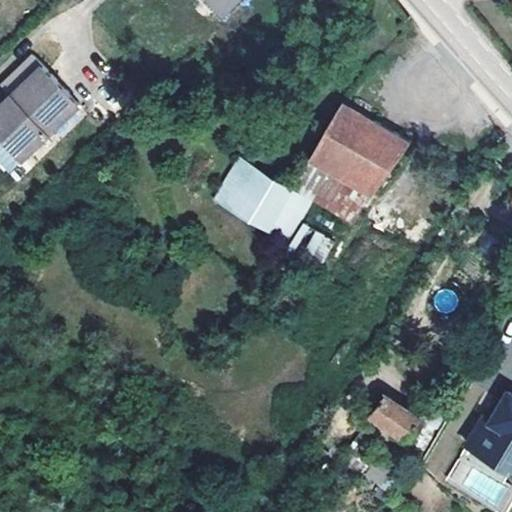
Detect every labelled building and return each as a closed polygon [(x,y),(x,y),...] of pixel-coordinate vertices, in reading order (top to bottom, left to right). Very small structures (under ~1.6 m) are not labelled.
[(206,0),(223,18),(243,0),(206,0)] [(18,95),(0,111),(0,130),(26,160),(85,105),(39,56),(9,84),(18,95)] [(346,102),(299,190),(321,201),(362,222),(414,139),(408,136),(346,102)] [(0,155),(14,171),(26,160),(0,130),(0,155)] [(246,162),(199,246),(275,285),(321,201),(299,190),(246,162)] [(486,412),(469,440),(489,452),(491,448),(511,461),(511,386),(511,387),(505,397),(506,405),(498,419),(490,414),(486,412)] [(490,414),(498,419),(506,405),(505,397),(501,395),(490,414)] [(423,422),(386,398),(373,418),(410,442),(423,422)]
